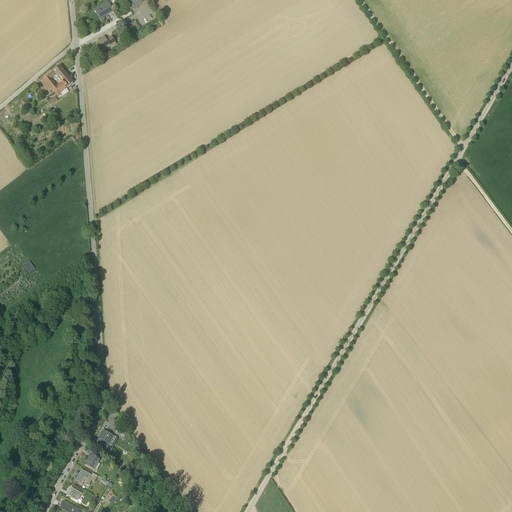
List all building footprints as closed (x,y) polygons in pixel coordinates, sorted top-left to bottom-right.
[(124,0),(131,10),(146,0),(124,0)] [(106,16),(112,13),(114,12),(108,2),(94,10),(99,18),(105,14),(106,16)] [(116,42),(112,36),(106,39),(105,37),(101,39),(102,40),(97,43),(102,50),(116,42)] [(62,90),(63,90),(59,84),(62,82),(62,83),(68,77),(60,67),(41,82),(50,93),(52,90),(57,96),(63,91),(62,90)] [(62,90),(63,91),(73,83),(68,77),(62,83),(62,82),(59,84),(63,90),(62,90)] [(52,105),(58,100),(55,96),(49,101),(52,105)] [(29,274),(35,269),(30,261),(24,266),(29,274)] [(126,441),(128,437),(126,435),(126,434),(118,429),(115,433),(123,438),(122,439),(126,441)] [(110,453),(113,448),(110,446),(115,437),(103,431),(96,445),(110,453)] [(91,452),(90,454),(88,458),(89,459),(85,465),(94,469),(97,463),(98,463),(100,460),(97,458),(98,455),(91,452)] [(92,475),(87,472),(83,470),(79,477),(78,477),(75,481),(83,485),(83,483),(87,485),(90,479),(92,481),(95,482),(98,476),(93,473),(92,475)] [(78,501),(82,494),(71,488),(67,495),(78,501)] [(66,511),(79,511),(80,510),(64,501),(60,508),(66,511)]
